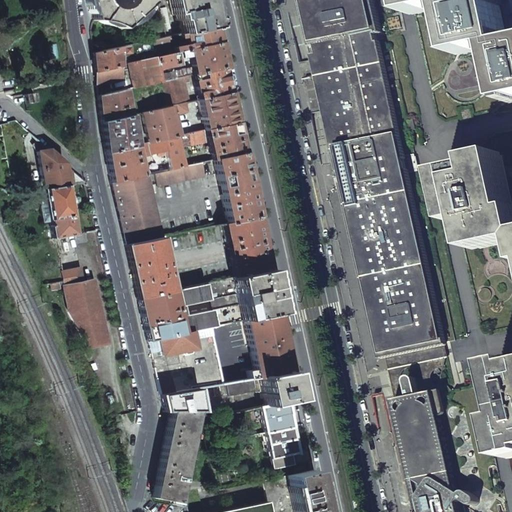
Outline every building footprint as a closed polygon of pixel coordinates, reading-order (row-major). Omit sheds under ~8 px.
[(142,7),(147,2),(146,0),(84,0),(85,2),(91,14),(92,20),(98,21),(100,22),(107,25),(110,26),(114,26),(119,29),(124,24),(129,22),(133,19),(135,18),(138,15),(139,14),(139,13),(142,9),(142,7)] [(181,34),(214,26),(211,12),(208,0),(167,0),(171,15),(175,14),(176,21),(178,20),(181,34)] [(308,0),(320,51),(322,59),(347,177),(375,302),(387,357),(445,344),(445,343),(456,341),(418,168),(407,170),(405,160),(417,158),(392,44),(380,46),(378,35),(383,34),(375,0),(308,0)] [(461,0),(411,0),(415,15),(451,7),(463,5),(461,0)] [(483,0),(463,5),(451,7),(461,55),(498,47),(509,45),(499,0),(483,0)] [(159,9),(165,37),(167,37),(171,36),(165,8),(159,9)] [(186,50),(217,43),(217,39),(214,26),(181,34),(177,34),(178,38),(183,37),(185,44),(172,47),(173,53),(186,50)] [(165,37),(151,40),(153,49),(169,45),(167,37),(165,37)] [(191,75),(223,67),(220,55),(217,43),(186,50),(188,60),(189,64),(191,75)] [(511,44),(509,45),(498,47),(510,102),(511,101),(511,44)] [(94,72),(118,67),(116,53),(118,53),(121,54),(122,54),(124,53),(125,51),(123,46),(91,54),(92,57),(94,72)] [(181,64),(188,60),(186,50),(173,53),(154,57),(157,71),(160,71),(159,68),(181,64)] [(123,90),(160,82),(158,75),(157,71),(154,57),(126,63),(131,82),(121,84),(122,90),(123,90)] [(187,76),(191,75),(189,64),(173,68),(174,71),(158,75),(160,82),(163,81),(187,76)] [(95,85),(119,80),(118,67),(94,72),(95,85)] [(197,100),(229,93),(227,88),(223,67),(191,75),(197,100)] [(184,103),(189,102),(185,83),(189,82),(187,76),(163,81),(169,106),(184,103)] [(100,122),(128,116),(123,90),(122,90),(97,96),(98,109),(100,122)] [(32,92),(22,94),(24,104),(34,102),(32,92)] [(229,93),(197,100),(202,125),(203,130),(235,123),(234,118),(229,93)] [(184,103),(170,106),(171,113),(173,115),(185,112),(186,110),(184,103)] [(171,113),(170,106),(140,113),(146,143),(176,136),(171,113)] [(104,152),(132,146),(128,116),(100,122),(102,137),(104,152)] [(212,159),(241,153),(240,147),(235,123),(203,130),(206,142),(210,160),(212,159)] [(178,148),(206,142),(203,130),(176,136),(178,148)] [(167,169),(182,166),(178,148),(176,136),(146,143),(138,145),(141,157),(143,157),(163,152),(167,169)] [(65,186),(83,183),(60,162),(36,140),(32,146),(36,152),(42,190),(65,186)] [(109,182),(138,176),(132,146),(104,152),(106,167),(109,182)] [(243,161),(241,153),(212,159),(226,223),(255,216),(248,185),(243,161)] [(478,169),(448,176),(459,224),(472,221),(478,247),(511,240),(511,205),(502,157),(477,162),(478,169)] [(154,172),(157,186),(203,176),(200,162),(182,166),(167,169),(163,170),(154,172)] [(154,172),(163,170),(161,163),(145,166),(147,174),(154,172)] [(138,176),(109,182),(116,214),(123,245),(158,238),(143,175),(138,176)] [(55,240),(74,236),(65,186),(42,190),(50,241),(55,240)] [(261,243),(255,216),(226,223),(221,224),(233,277),(267,269),(261,243)] [(61,281),(81,276),(74,236),(55,240),(61,281)] [(129,272),(135,299),(169,291),(175,290),(172,274),(163,237),(158,238),(123,245),(129,272)] [(242,321),(276,314),(271,290),(267,269),(233,277),(203,284),(214,326),(242,321)] [(87,348),(106,343),(91,275),(81,276),(61,281),(68,312),(87,348)] [(169,291),(179,333),(207,328),(214,326),(203,284),(175,290),(169,291)] [(140,320),(145,341),(179,333),(169,291),(135,299),(140,320)] [(232,376),(233,381),(256,377),(289,372),(283,343),(276,314),(242,321),(252,369),(232,373),(232,376)] [(194,388),(218,384),(217,379),(207,328),(179,333),(145,341),(152,368),(158,395),(194,388)] [(511,362),(500,365),(511,417),(502,419),(511,459),(511,458),(511,362)] [(284,401),(295,399),(294,396),(289,372),(256,377),(259,391),(262,406),(284,401)] [(254,393),(259,391),(256,377),(233,381),(225,383),(227,396),(254,391),(254,393)] [(194,388),(158,395),(161,408),(161,411),(166,411),(193,411),(198,411),(194,388)] [(438,398),(399,406),(416,483),(455,474),(438,398)] [(263,433),(290,427),(284,401),(262,406),(257,407),(263,433)] [(151,497),(176,502),(193,411),(166,411),(151,497)] [(268,457),(295,451),(290,427),(263,433),(268,457)] [(270,468),(308,460),(306,449),(295,451),(268,457),(270,468)] [(19,508),(29,508),(30,454),(21,454),(19,508)] [(292,511),(319,511),(318,507),(316,498),(310,470),(285,476),(292,511)] [(455,474),(416,483),(417,488),(421,511),(463,511),(461,504),(463,500),(473,506),(476,506),(479,504),(480,501),(479,498),(469,492),(466,492),(463,494),(458,491),(455,474)] [(292,511),(285,476),(260,481),(265,501),(267,511),(292,511)] [(267,511),(265,501),(215,511),(267,511)]
